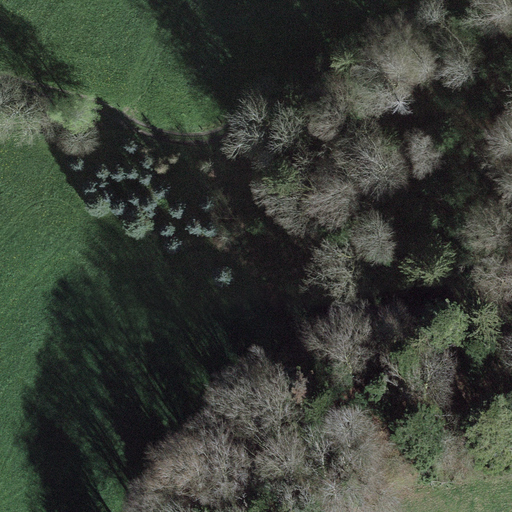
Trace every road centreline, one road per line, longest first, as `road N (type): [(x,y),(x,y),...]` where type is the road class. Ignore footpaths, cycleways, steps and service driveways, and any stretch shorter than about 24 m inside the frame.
road 1 (track): [(425,0),(350,39),(218,132),(179,135),(138,124)]
road 2 (track): [(138,124),(70,96),(0,82)]
road 3 (track): [(138,124),(0,124)]
